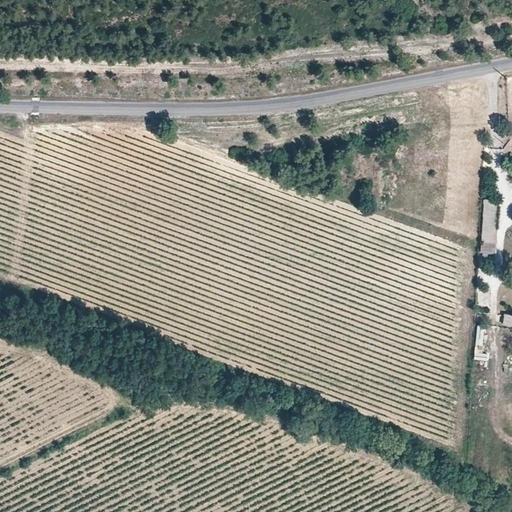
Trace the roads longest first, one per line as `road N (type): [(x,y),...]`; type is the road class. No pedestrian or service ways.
road 1 (tertiary): [(0,104),(305,101),(511,65)]
road 2 (unknown): [(489,69),(502,206),(496,275)]
